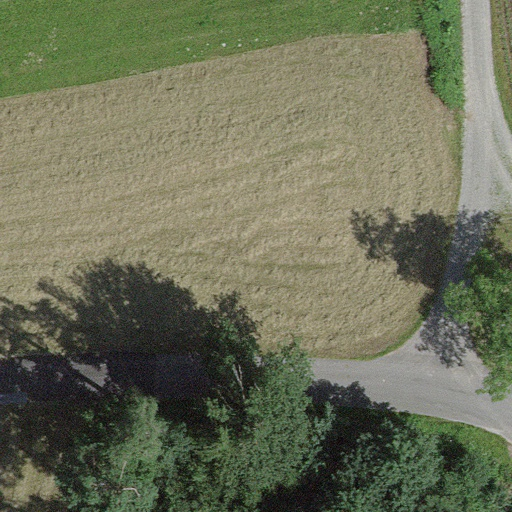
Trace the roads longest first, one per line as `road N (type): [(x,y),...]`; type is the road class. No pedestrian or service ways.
road 1 (residential): [(0,381),(318,382),(511,414)]
road 2 (track): [(511,124),(493,83),(490,0)]
